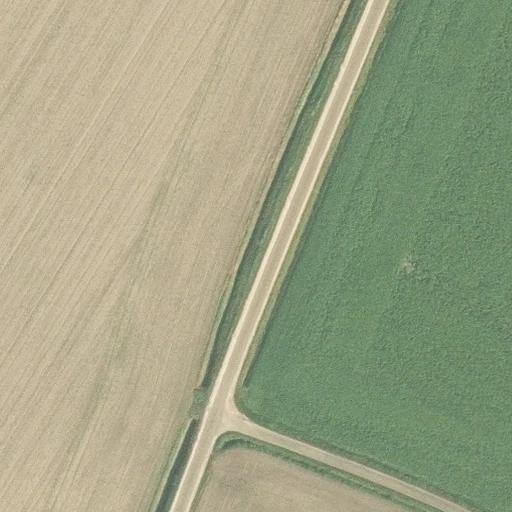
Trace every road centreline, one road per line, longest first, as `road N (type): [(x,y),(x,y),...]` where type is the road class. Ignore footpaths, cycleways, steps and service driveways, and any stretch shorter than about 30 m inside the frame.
road 1 (unclassified): [(212,416),(386,0)]
road 2 (unclassified): [(466,511),(212,416)]
